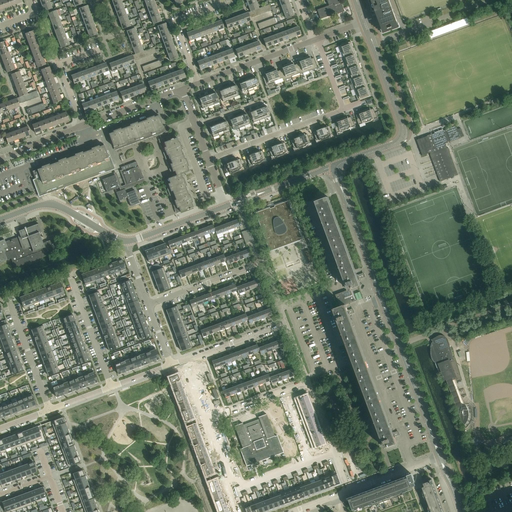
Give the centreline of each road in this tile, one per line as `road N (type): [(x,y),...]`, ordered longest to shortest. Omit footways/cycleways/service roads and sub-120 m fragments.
road 1 (unclassified): [(334,165),(403,134),(364,21)]
road 2 (residential): [(334,453),(239,488),(213,416)]
road 3 (residential): [(208,160),(343,110)]
road 4 (unclassified): [(0,219),(53,204),(125,241)]
road 5 (residential): [(199,83),(317,39)]
road 6 (residential): [(148,305),(263,263)]
road 7 (residential): [(70,274),(111,387)]
road 8 (residential): [(8,297),(49,410)]
